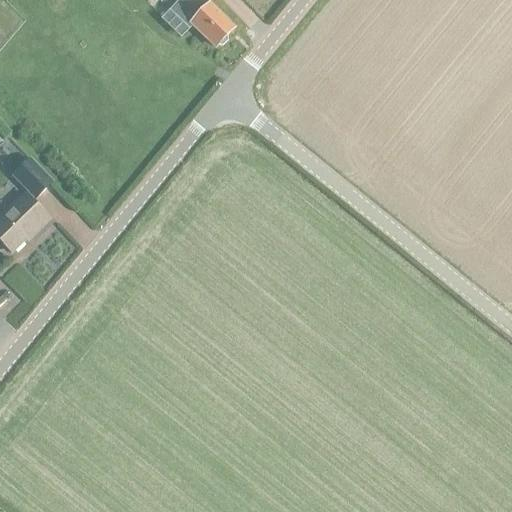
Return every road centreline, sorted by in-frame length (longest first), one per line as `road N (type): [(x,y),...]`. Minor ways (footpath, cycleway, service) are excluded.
road 1 (unclassified): [(511,326),(224,96)]
road 2 (tertiary): [(0,367),(224,96)]
road 3 (tertiary): [(224,96),(304,0)]
